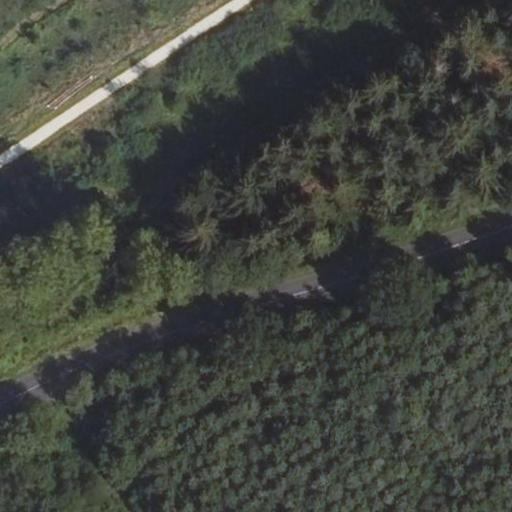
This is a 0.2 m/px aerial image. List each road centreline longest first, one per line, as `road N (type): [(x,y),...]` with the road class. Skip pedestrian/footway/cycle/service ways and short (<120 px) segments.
road 1 (tertiary): [(511,230),(169,337),(0,405)]
road 2 (track): [(53,378),(134,511)]
